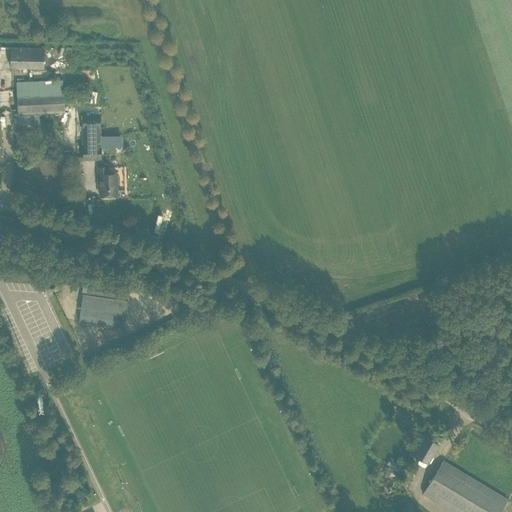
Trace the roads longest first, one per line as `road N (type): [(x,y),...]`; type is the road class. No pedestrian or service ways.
road 1 (unclassified): [(0,202),(301,310),(511,435)]
road 2 (unknown): [(0,264),(111,511)]
